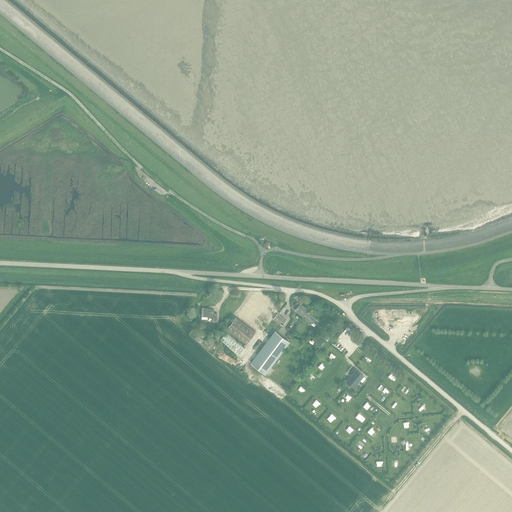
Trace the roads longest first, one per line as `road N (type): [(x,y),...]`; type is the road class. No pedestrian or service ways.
road 1 (unclassified): [(511,451),(340,305)]
road 2 (unclassified): [(438,286),(259,276)]
road 3 (unclassified): [(175,271),(0,263)]
road 4 (unclassified): [(340,305),(175,271)]
